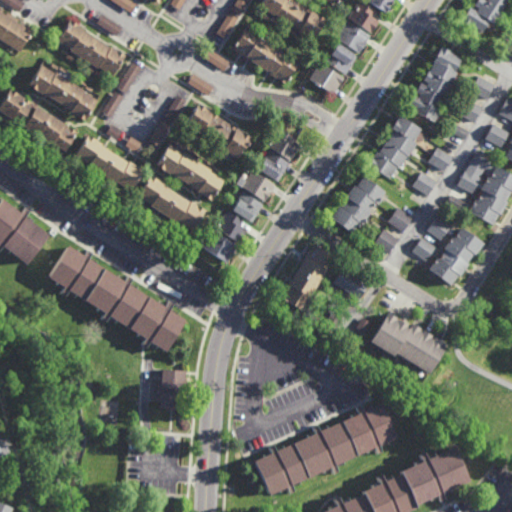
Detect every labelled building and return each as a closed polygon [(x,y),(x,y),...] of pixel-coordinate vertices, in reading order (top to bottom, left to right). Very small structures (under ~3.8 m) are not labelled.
[(18,11),(0,0),(20,0),(24,2),(18,11)] [(129,12),(111,0),(128,0),(135,4),(129,12)] [(183,0),(178,9),(170,2),(171,0),(183,0)] [(247,0),(239,13),(231,8),(236,0),(247,0)] [(293,0),(324,19),(312,39),(297,30),(298,28),(274,13),(273,14),(259,5),(262,0),(293,0)] [(371,31),(348,17),(359,0),(376,10),(371,17),(377,21),(371,31)] [(391,0),(389,4),(391,6),(386,13),(383,11),(382,12),(366,1),(366,0),(391,0)] [(504,0),(491,23),(486,21),(479,33),(466,25),(466,26),(458,21),(467,7),(474,11),(476,7),(471,5),(474,0),(504,0)] [(0,7),(3,9),(1,12),(5,14),(7,11),(18,18),(15,22),(19,24),(21,21),(28,25),(26,28),(31,31),(18,51),(0,39),(0,7)] [(224,38),(216,32),(228,12),(237,18),(224,38)] [(115,35),(95,22),(101,14),(121,26),(115,35)] [(108,47),(109,47),(123,56),(110,76),(96,67),(95,68),(68,51),(68,50),(54,40),(68,19),(82,29),(81,30),(108,47)] [(358,52),(335,37),(347,20),(369,35),(358,52)] [(511,43),(501,37),(509,23),(511,24),(511,43)] [(299,40),(293,36),(294,35),(289,31),(290,29),(295,33),(295,34),(300,38),(299,40)] [(256,37),(257,36),(285,54),(284,55),(297,63),(285,83),(232,50),(245,30),(256,37)] [(345,74),(325,60),(337,43),(356,56),(350,64),(351,65),(345,74)] [(442,48),(443,46),(447,48),(446,49),(460,56),(452,71),(454,72),(442,97),(440,96),(434,108),(437,109),(431,122),(411,112),(413,107),(406,104),(410,95),(415,98),(417,94),(413,92),(418,82),(424,85),(425,82),(420,80),(425,70),(427,71),(432,61),(439,46),(442,48)] [(223,71),(203,57),(209,48),(229,62),(223,71)] [(124,93),(115,87),(131,62),(141,67),(124,93)] [(333,94),(309,78),(320,62),(344,78),(333,94)] [(52,74),(53,73),(81,90),(80,92),(94,101),(81,122),(67,113),(68,111),(39,93),(38,94),(25,86),(38,65),(52,74)] [(207,96),(187,82),(192,74),(212,87),(207,96)] [(486,98),(470,89),(478,75),(494,83),(486,98)] [(74,132),(62,152),(49,144),(48,146),(20,127),(22,124),(11,118),(10,120),(0,113),(0,101),(8,89),(23,98),(22,99),(74,132)] [(109,117),(100,111),(113,91),(122,97),(109,117)] [(172,121),(163,116),(176,95),(185,101),(172,121)] [(482,107),(474,122),(457,112),(465,98),(482,107)] [(511,121),(497,112),(505,98),(511,102),(511,121)] [(250,138),(237,159),(223,151),(224,149),(198,133),(198,134),(184,125),(197,104),(211,113),(236,128),(236,129),(250,138)] [(414,143),(405,157),(404,156),(396,168),(394,167),(386,179),(365,166),(373,153),(375,154),(383,142),(384,142),(392,131),(388,129),(397,114),(419,128),(411,141),(414,143)] [(156,147),(147,141),(160,120),(169,126),(156,147)] [(464,138),(448,129),(452,122),(468,131),(464,138)] [(499,146),(484,137),(491,123),(507,132),(499,146)] [(114,140),(103,133),(109,124),(120,131),(114,140)] [(296,139),(291,146),(297,149),(290,161),(267,146),(270,142),(265,139),(270,131),(274,134),(278,128),(296,139)] [(511,160),(503,156),(510,143),(508,142),(511,134),(511,160)] [(120,160),(121,159),(141,172),(127,193),(113,184),(112,185),(84,167),(85,165),(72,156),(85,135),(104,149),(103,150),(120,160)] [(134,152),(123,145),(129,137),(139,144),(134,152)] [(181,154),(182,153),(209,171),(208,172),(223,181),(209,202),(195,193),(196,192),(168,173),(167,175),(154,166),(167,146),(181,154)] [(442,170),(427,161),(436,147),(451,156),(442,170)] [(278,182),(274,180),(273,181),(257,171),(270,151),(289,163),(278,182)] [(469,192),(456,184),(476,151),(490,159),(485,167),(484,167),(469,192)] [(511,175),(511,188),(511,191),(508,190),(503,201),(505,202),(498,214),(496,213),(489,225),(466,212),(473,198),(476,200),(481,190),(479,189),(486,176),(489,177),(495,165),(511,175)] [(275,185),(264,202),(236,183),(240,178),(245,181),(252,170),(275,185)] [(426,195),(412,186),(421,171),(435,180),(426,195)] [(383,191),(373,205),(371,203),(364,212),(367,214),(358,226),(356,225),(349,234),(330,220),(344,200),(342,198),(350,186),(352,188),(361,175),(383,191)] [(167,189),(166,190),(188,204),(189,203),(204,212),(190,233),(176,224),(175,226),(147,208),(148,206),(134,197),(148,176),(167,189)] [(252,223),(248,220),(247,222),(230,211),(243,192),(262,205),(252,223)] [(459,210),(445,202),(449,194),(464,202),(459,210)] [(0,200),(1,199),(12,208),(14,206),(20,211),(23,208),(27,211),(24,216),(31,220),(29,223),(46,237),(22,266),(0,248),(0,200)] [(401,232),(386,222),(396,207),(410,217),(401,232)] [(238,244),(214,229),(226,211),(243,222),(239,228),(246,232),(238,244)] [(439,240),(425,230),(435,216),(449,226),(439,240)] [(481,242),(472,255),(470,255),(464,263),(466,265),(457,277),(455,276),(447,286),(425,270),(434,258),(436,260),(443,250),(441,248),(449,237),(451,238),(460,226),(481,242)] [(386,254),(371,244),(381,229),(396,239),(386,254)] [(231,259),(229,258),(225,264),(202,250),(213,232),(236,247),(231,254),(233,255),(231,259)] [(423,261),(410,251),(421,237),(434,247),(423,261)] [(325,270),(326,271),(309,300),(307,299),(300,312),(279,300),(291,280),(293,281),(302,266),(304,267),(305,265),(302,264),(312,246),(332,257),(325,270)] [(90,254),(88,258),(95,262),(93,265),(115,279),(117,276),(124,280),(126,277),(131,280),(129,284),(136,288),(134,291),(156,305),(158,302),(165,307),(167,303),(172,306),(169,310),(176,314),(175,316),(182,321),(164,348),(156,343),(154,346),(146,340),(143,343),(139,341),(141,337),(136,333),(135,332),(136,330),(127,325),(115,317),(114,320),(105,314),(102,318),(98,315),(101,312),(95,308),(94,306),(95,305),(93,303),(89,308),(66,293),(63,298),(58,294),(61,290),(46,280),(66,248),(74,253),(76,250),(83,255),(86,251),(90,254)] [(354,301),(329,286),(343,264),(367,279),(354,301)] [(330,330),(320,323),(331,305),(341,312),(330,330)] [(369,341),(426,374),(444,344),(409,323),(408,326),(385,313),(369,341)] [(361,331),(353,326),(360,316),(368,321),(361,331)] [(415,384),(394,370),(404,354),(426,369),(415,384)] [(181,408),(157,406),(158,389),(156,389),(156,384),(159,384),(160,367),(184,368),(181,408)] [(393,436),(385,440),(386,444),(379,447),(380,451),(374,454),(372,449),(364,452),(363,449),(340,458),(342,463),(335,466),(337,472),(331,474),(329,468),(321,472),(319,467),(296,477),(298,483),(291,486),(293,490),(288,493),(286,487),(278,491),(277,488),(268,492),(253,458),(263,454),(262,452),(269,449),(267,444),(272,442),(274,447),(281,444),(282,445),(294,440),(293,438),(302,434),(302,433),(309,429),(308,425),(314,423),(315,427),(322,424),(323,425),(350,413),(349,411),(354,409),(352,406),(358,403),(360,407),(367,404),(368,406),(378,401),(393,436)] [(438,500),(436,495),(427,499),(425,496),(410,502),(412,505),(403,509),(404,511),(313,511),(331,504),(328,497),(334,495),(337,502),(359,492),(358,489),(375,481),(372,476),(380,473),(382,478),(397,472),(395,468),(418,458),(416,453),(422,450),(423,454),(430,451),(431,453),(450,444),(465,479),(447,487),(449,492),(442,495),(443,497),(438,500)] [(9,511),(0,511),(0,502),(11,507),(9,511)]
